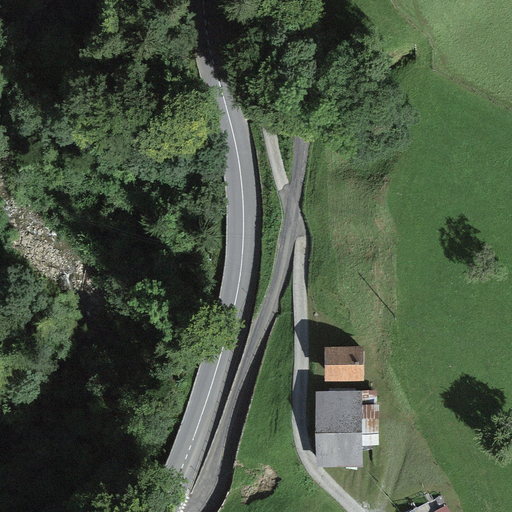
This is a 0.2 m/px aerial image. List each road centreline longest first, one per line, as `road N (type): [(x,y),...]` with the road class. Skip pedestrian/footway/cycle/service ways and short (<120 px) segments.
road 1 (unclassified): [(305,0),(300,160),(275,289),(207,489),(197,502),(167,509)]
road 2 (tertiary): [(203,0),(240,164),(242,245),(220,358),(167,509)]
